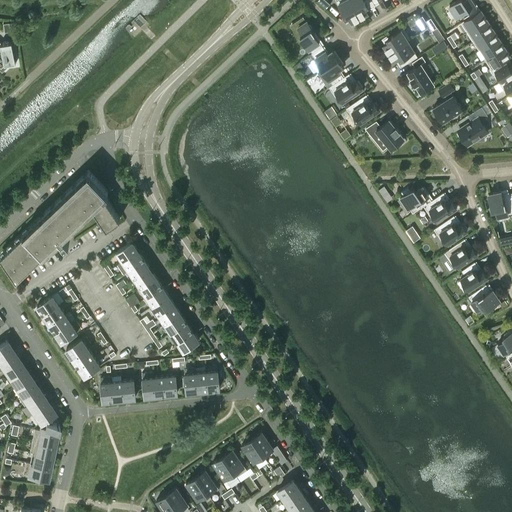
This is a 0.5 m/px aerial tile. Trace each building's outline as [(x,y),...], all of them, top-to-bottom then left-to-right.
[(326,0),(317,0),(326,8),(330,4),(326,0)] [(354,22),(360,18),(350,0),(337,0),(336,1),(345,16),(344,17),(346,22),(350,19),(352,22),(353,21),(354,22)] [(350,0),(360,18),(367,14),(367,13),(368,12),(367,10),(375,5),(375,4),(374,5),(371,0),(350,0)] [(464,12),(468,18),(478,11),(471,0),(457,0),(449,5),(457,16),(464,12)] [(461,22),(467,32),(486,19),(480,9),(478,11),(468,18),(461,22)] [(431,17),(426,21),(432,30),(437,27),(431,17)] [(467,32),(473,41),(492,28),(486,19),(467,32)] [(307,45),(312,53),(323,46),(314,33),(315,32),(307,21),(298,27),(302,34),(300,35),(301,37),(298,39),(304,47),(307,45)] [(9,22),(3,23),(5,32),(11,31),(10,30),(16,29),(14,22),(9,23),(9,22)] [(383,46),(387,53),(400,45),(401,45),(404,43),(408,40),(410,39),(403,28),(388,37),(388,36),(383,39),(386,43),(383,44),(384,46),(383,46)] [(479,50),(482,49),(482,48),(498,37),(492,28),(473,41),(479,50)] [(504,46),(498,37),(482,48),(482,49),(487,57),(504,46)] [(12,40),(1,42),(0,41),(0,66),(1,68),(9,61),(11,64),(16,64),(12,40)] [(404,43),(401,45),(400,45),(387,53),(392,59),(393,59),(394,60),(396,59),(401,67),(418,56),(408,40),(404,43)] [(443,49),(448,46),(444,40),(439,43),(443,49)] [(318,72),(321,70),(339,57),(335,51),(333,52),(332,50),(328,54),(323,46),(312,53),(311,53),(315,58),(311,61),(318,72)] [(490,69),(507,58),(510,56),(504,46),(487,57),(484,59),(490,68),(490,69)] [(414,67),(407,71),(411,77),(415,83),(421,92),(434,83),(421,64),(425,61),(422,55),(411,62),(414,67)] [(343,64),(339,57),(321,70),(318,72),(328,87),(329,87),(332,84),(343,77),(338,69),(343,66),(342,64),(343,64)] [(490,69),(499,83),(511,74),(511,62),(511,63),(507,58),(490,69)] [(332,84),(329,87),(340,103),(351,95),(352,96),(358,92),(357,91),(362,88),(361,87),(362,86),(358,80),(357,81),(357,80),(355,81),(349,73),(343,77),(332,84)] [(508,97),(511,95),(511,93),(511,74),(499,83),(508,97)] [(446,99),(433,107),(442,121),(462,109),(453,94),(453,95),(450,91),(454,89),(450,82),(439,89),(443,96),(444,95),(446,99)] [(378,108),(380,107),(376,101),(375,102),(374,101),(372,102),(366,94),(346,108),(357,124),(358,123),(365,119),(369,116),(369,117),(375,113),(374,112),(379,109),(378,108)] [(330,118),(335,114),(330,107),(324,111),(330,118)] [(467,144),(473,140),(484,140),(484,134),(487,131),(480,120),(487,115),(481,107),(468,115),(472,121),(458,130),(461,134),(459,135),(463,141),(465,140),(467,144)] [(376,120),(365,127),(373,137),(378,133),(390,147),(396,143),(397,144),(404,138),(398,131),(399,130),(395,125),(394,126),(388,118),(380,125),(376,120)] [(501,126),(507,123),(504,118),(498,122),(501,126)] [(507,123),(501,126),(507,135),(511,131),(511,127),(508,122),(507,123)] [(88,172),(73,187),(54,204),(44,214),(44,215),(41,217),(0,255),(17,279),(28,268),(36,261),(37,260),(56,242),(61,247),(65,243),(66,244),(70,241),(64,234),(108,192),(88,172)] [(387,191),(384,185),(378,189),(382,194),(387,191)] [(413,212),(423,205),(431,200),(421,185),(416,189),(414,187),(410,190),(408,187),(401,191),(403,194),(401,196),(413,212)] [(443,192),(431,200),(423,205),(434,222),(446,214),(447,215),(452,211),(452,210),(457,207),(456,206),(457,205),(453,199),(452,200),(451,199),(449,200),(443,192)] [(511,212),(511,206),(509,194),(509,192),(497,194),(497,192),(489,193),(490,196),(488,197),(490,207),(492,206),(492,208),(495,208),(497,216),(511,212)] [(94,208),(106,226),(107,227),(120,218),(105,197),(94,208)] [(462,233),(467,230),(466,229),(467,228),(463,222),(462,223),(461,222),(459,223),(454,215),(434,228),(445,245),(456,237),(457,238),(463,234),(462,233)] [(417,232),(411,236),(414,241),(420,236),(417,232)] [(500,245),(509,243),(507,236),(498,238),(500,245)] [(470,246),(464,238),(444,252),(455,268),(467,260),(467,261),(473,258),(472,256),(477,253),(477,252),(478,251),(474,245),(473,246),(472,245),(470,246)] [(132,241),(117,251),(123,260),(138,250),(132,241)] [(123,260),(117,264),(123,273),(129,269),(144,259),(138,250),(123,260)] [(144,259),(129,269),(135,278),(150,268),(144,259)] [(483,280),(488,276),(487,275),(488,274),(484,268),(483,269),(482,268),(480,269),(475,261),(461,270),(465,275),(461,278),(469,289),(477,284),(478,285),(484,281),(483,280)] [(156,277),(150,268),(135,278),(141,287),(156,277)] [(141,287),(147,296),(162,286),(156,277),(141,287)] [(468,296),(478,310),(485,305),(486,307),(488,306),(489,307),(497,302),(496,301),(499,299),(494,292),(492,293),(486,284),(468,296)] [(162,286),(147,296),(153,305),(168,295),(162,286)] [(52,294),(37,305),(44,314),(59,304),(58,303),(63,300),(57,292),(53,295),(52,294)] [(174,304),(168,295),(153,305),(150,308),(156,316),(159,314),(174,304)] [(44,314),(50,323),(65,313),(59,304),(44,314)] [(174,304),(159,314),(165,323),(180,313),(174,304)] [(65,313),(50,323),(56,332),(71,322),(76,318),(70,310),(65,313)] [(165,323),(172,332),(187,322),(180,313),(165,323)] [(71,322),(56,332),(62,341),(77,331),(82,328),(76,318),(71,322)] [(187,322),(172,332),(178,341),(193,331),(187,322)] [(511,328),(504,334),(505,335),(503,336),(504,338),(498,343),(507,357),(507,356),(511,352),(511,328)] [(199,340),(193,331),(178,341),(184,350),(199,340)] [(88,347),(92,345),(85,335),(66,348),(73,357),(88,347)] [(6,340),(0,343),(0,357),(13,349),(6,340)] [(73,357),(79,366),(94,356),(88,347),(73,357)] [(13,349),(0,357),(0,370),(4,368),(19,358),(13,349)] [(94,356),(79,366),(85,375),(100,365),(99,363),(94,356)] [(4,368),(10,377),(25,367),(19,358),(4,368)] [(220,387),(219,378),(221,378),(221,372),(218,372),(217,365),(206,366),(206,369),(208,389),(220,387)] [(10,377),(7,379),(12,388),(16,386),(31,376),(25,367),(10,377)] [(187,391),(198,390),(196,370),(195,367),(184,368),(187,391)] [(196,370),(198,390),(208,389),(206,369),(196,370)] [(144,395),(156,394),(154,375),(153,371),(142,373),(144,395)] [(164,374),(166,393),(178,392),(176,373),(164,374)] [(154,375),(156,394),(166,393),(164,374),(154,375)] [(121,375),(111,376),(114,399),(124,398),(122,378),(122,379),(121,375)] [(16,386),(22,395),(37,385),(31,376),(16,386)] [(103,400),(114,399),(111,376),(100,377),(103,400)] [(122,378),(124,398),(136,396),(134,377),(122,378)] [(22,395),(20,396),(26,405),(43,394),(37,385),(22,395)] [(32,414),(34,413),(49,403),(43,394),(26,405),(32,414)] [(55,412),(49,403),(34,413),(40,422),(53,413),(55,412)] [(41,422),(39,429),(39,430),(57,434),(59,423),(58,423),(59,421),(53,413),(40,422),(41,422)] [(54,445),(57,434),(39,430),(39,429),(34,428),(32,440),(35,441),(54,445)] [(281,463),(287,459),(277,445),(273,447),(261,430),(252,437),(265,457),(273,451),(281,463)] [(255,463),(265,457),(252,437),(242,444),(255,463)] [(52,456),(54,445),(35,441),(32,440),(29,451),(32,452),(32,451),(52,456)] [(232,448),(222,454),(236,474),(235,474),(237,476),(247,469),(232,448)] [(32,452),(29,462),(29,463),(49,467),(52,456),(32,451),(32,452)] [(236,474),(222,454),(213,461),(226,481),(235,474),(236,474)] [(47,478),(49,467),(29,463),(29,462),(25,461),(23,473),(27,474),(27,476),(36,477),(36,476),(47,478)] [(205,468),(196,475),(209,495),(219,488),(205,468)] [(196,475),(186,482),(199,501),(209,495),(196,475)] [(299,488),(293,478),(276,490),(282,499),(299,488)] [(176,486),(166,493),(179,511),(189,505),(176,486)] [(288,508),(306,497),(299,488),(282,499),(288,508)] [(179,511),(166,493),(156,499),(165,511),(179,511)] [(288,508),(290,511),(302,511),(312,506),(306,497),(288,508)]
